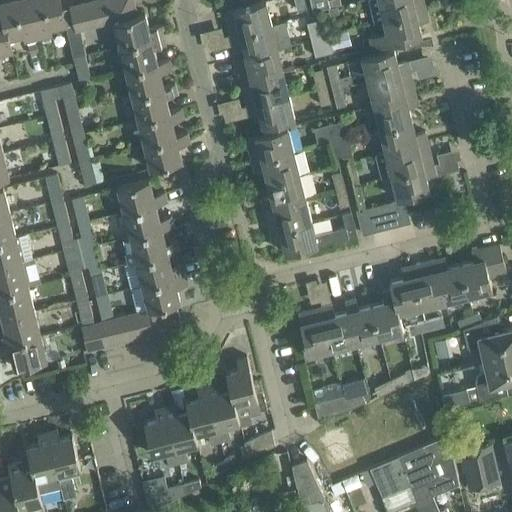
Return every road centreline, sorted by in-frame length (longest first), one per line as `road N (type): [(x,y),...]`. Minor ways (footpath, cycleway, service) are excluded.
road 1 (residential): [(248,295),(268,278),(460,231),(477,219),(480,201),(444,51)]
road 2 (residential): [(232,308),(210,265),(192,193),(218,155),(182,12),(186,0)]
road 3 (residential): [(108,390),(196,370),(232,308)]
road 4 (residential): [(287,439),(248,295)]
road 5 (residential): [(108,390),(136,509)]
